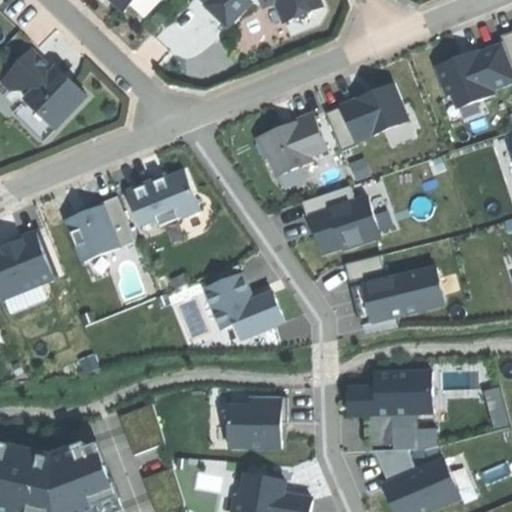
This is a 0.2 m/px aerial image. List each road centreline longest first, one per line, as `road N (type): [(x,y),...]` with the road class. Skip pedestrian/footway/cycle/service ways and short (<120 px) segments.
road 1 (residential): [(356,511),(333,446),(328,336),(315,304),(191,118)]
road 2 (residential): [(387,39),(191,118)]
road 3 (residential): [(191,118),(0,202)]
road 4 (residential): [(191,118),(145,91),(52,0)]
